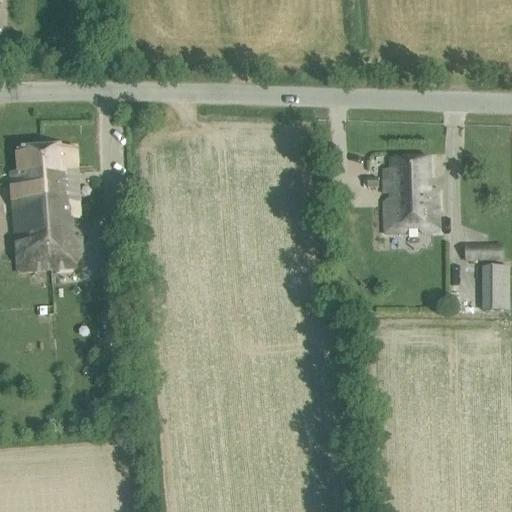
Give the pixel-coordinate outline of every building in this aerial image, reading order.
[(76,151),(40,154),(42,175),(45,174),(51,272),(83,270),(81,237),(73,237),(72,220),(80,220),(76,151)] [(42,175),(40,154),(18,155),(19,172),(10,174),(17,274),(51,272),(45,174),(42,175)] [(430,159),(390,161),(390,170),(384,171),(385,234),(437,232),(438,190),(431,190),(430,159)] [(377,189),(377,179),(362,180),(362,189),(377,189)] [(502,246),(464,248),(464,261),(503,260),(502,246)] [(509,314),(508,290),(509,268),(480,268),(481,313),(509,314)] [(99,309),(100,343),(122,342),(120,308),(99,309)]
